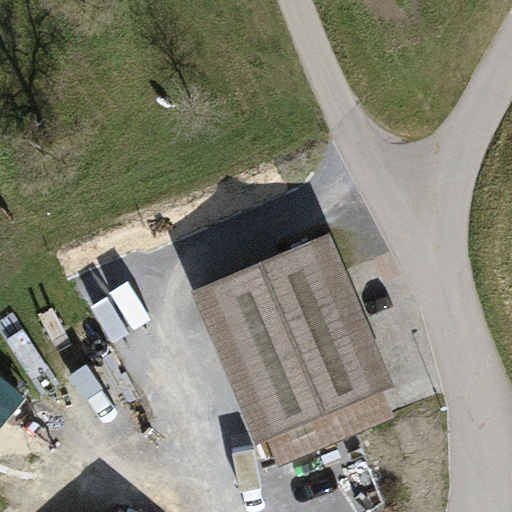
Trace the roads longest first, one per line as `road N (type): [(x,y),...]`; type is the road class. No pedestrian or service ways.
road 1 (unclassified): [(509,511),(418,214)]
road 2 (unclassified): [(418,214),(369,162),(338,111),(293,0)]
road 3 (unclassified): [(511,52),(418,214)]
